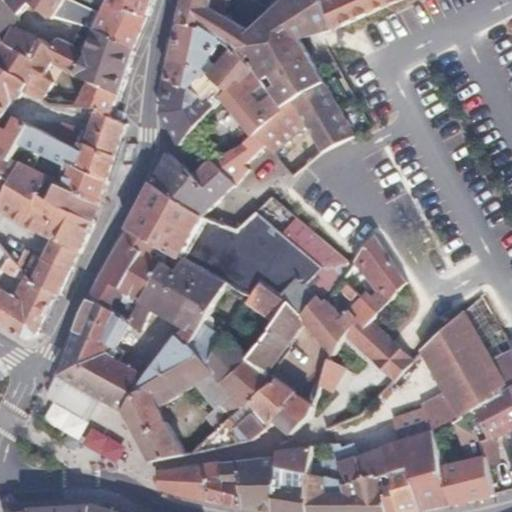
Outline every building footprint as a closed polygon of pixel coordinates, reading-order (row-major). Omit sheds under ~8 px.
[(7,0),(0,0),(0,45),(3,47),(8,41),(31,54),(41,37),(14,28),(21,14),(7,0)] [(135,49),(148,15),(122,4),(124,0),(7,0),(21,14),(22,12),(29,1),(46,5),(53,14),(78,22),(100,30),(135,49)] [(152,0),(124,0),(122,4),(148,15),(152,0)] [(252,64),(282,106),(291,100),(305,121),(321,146),(325,153),(359,134),(302,38),(334,29),(326,0),(284,0),(251,32),(229,6),(227,0),(185,0),(181,21),(211,32),(221,41),(232,49),(252,64)] [(326,0),(334,29),(397,0),(326,0)] [(42,16),(46,5),(29,1),(22,12),(42,16)] [(181,21),(169,77),(173,80),(197,82),(214,65),(208,61),(221,41),(211,32),(181,21)] [(120,94),(135,49),(100,30),(78,22),(76,28),(94,35),(88,50),(75,73),(89,81),(120,94)] [(75,73),(88,50),(59,39),(53,45),(41,37),(31,54),(8,41),(3,47),(0,50),(0,63),(19,75),(21,73),(30,83),(26,88),(42,99),(53,81),(45,76),(55,61),(75,73)] [(214,65),(197,82),(209,76),(229,92),(252,64),(232,49),(214,65)] [(0,120),(13,100),(23,94),(26,88),(30,83),(21,73),(19,75),(0,63),(0,120)] [(255,133),(282,106),(252,64),(229,92),(225,96),(255,133)] [(183,144),(186,141),(216,107),(173,80),(169,77),(162,111),(183,144)] [(113,116),(120,94),(89,81),(78,106),(98,109),(113,116)] [(213,159),(237,182),(250,168),(246,165),(267,143),(275,151),(305,121),(291,100),(282,106),(255,133),(244,144),(213,159)] [(128,123),(113,116),(98,109),(89,132),(66,123),(62,129),(55,126),(52,133),(85,151),(80,167),(108,180),(128,123)] [(22,141),(31,123),(19,118),(12,131),(0,125),(0,150),(14,157),(22,141)] [(95,222),(108,180),(80,167),(85,151),(52,133),(31,123),(22,141),(69,164),(67,168),(73,171),(67,185),(50,176),(43,191),(95,222)] [(0,173),(12,181),(22,162),(14,157),(0,150),(0,173)] [(170,153),(154,182),(207,214),(223,196),(197,175),(170,153)] [(206,163),(197,175),(223,196),(237,182),(213,159),(206,163)] [(73,269),(95,222),(43,191),(50,176),(22,162),(12,181),(0,173),(0,206),(27,223),(56,239),(47,258),(73,269)] [(154,182),(130,228),(182,257),(207,214),(154,182)] [(324,271),(309,287),(320,299),(325,304),(329,300),(352,268),(301,221),(286,237),(324,271)] [(111,259),(92,296),(130,320),(132,321),(182,257),(130,228),(111,259)] [(378,313),(408,282),(379,236),(361,259),(382,293),(370,305),(378,313)] [(0,276),(5,268),(11,258),(0,245),(0,276)] [(20,266),(29,274),(32,267),(38,254),(29,249),(23,259),(20,266)] [(11,258),(20,266),(23,259),(14,252),(11,258)] [(289,254),(265,282),(287,298),(303,315),(320,299),(309,287),(303,280),(308,274),(289,254)] [(61,374),(128,412),(198,357),(207,366),(225,339),(207,323),(231,282),(223,278),(182,257),(132,321),(142,329),(154,307),(188,328),(149,376),(120,361),(124,353),(116,347),(127,326),(130,320),(92,296),(83,313),(61,374)] [(15,275),(20,266),(11,258),(5,268),(15,275)] [(62,294),(73,269),(47,258),(40,272),(32,267),(29,274),(59,292),(62,294)] [(223,278),(231,282),(255,294),(265,282),(240,262),(234,273),(229,270),(223,278)] [(40,331),(59,292),(29,274),(18,299),(0,285),(0,320),(25,336),(40,331)] [(253,359),(273,371),(306,322),(335,352),(347,336),(349,332),(355,337),(367,325),(372,320),(378,313),(370,305),(369,306),(364,300),(350,315),(348,313),(345,317),(329,300),(325,304),(320,299),(303,315),(287,298),(265,282),(255,294),(251,299),(279,320),(274,327),(255,357),(253,359)] [(484,295),(466,311),(511,390),(511,389),(511,343),(484,295)] [(251,299),(246,306),(274,327),(279,320),(251,299)] [(480,408),(505,393),(511,390),(466,311),(452,324),(443,333),(423,351),(453,402),(447,405),(456,420),(480,408)] [(404,347),(372,320),(367,325),(355,337),(349,332),(347,336),(385,369),(404,347)] [(254,401),(281,378),(273,371),(253,359),(255,357),(228,334),(225,339),(207,366),(198,357),(128,412),(154,461),(189,454),(160,408),(200,383),(216,373),(236,392),(219,405),(212,421),(220,431),(234,419),(254,401)] [(417,358),(404,347),(385,369),(399,381),(401,379),(417,358)] [(331,359),(324,383),(335,390),(346,368),(331,359)] [(216,373),(200,383),(219,405),(236,392),(216,373)] [(274,424),(280,420),(299,390),(281,378),(254,401),(274,424)] [(314,414),(315,415),(318,406),(299,390),(280,420),(294,433),(314,414)] [(487,456),(490,462),(500,459),(494,437),(511,428),(511,408),(505,393),(480,408),(491,438),(484,441),(487,456)] [(406,440),(435,430),(428,405),(396,416),(406,440)] [(196,453),(245,441),(234,419),(220,431),(210,440),(198,450),(196,453)] [(426,509),(456,504),(445,466),(435,430),(406,440),(348,459),(340,462),(347,480),(379,477),(413,465),(426,509)] [(112,471),(122,444),(89,431),(78,458),(112,471)] [(195,446),(198,450),(210,440),(206,436),(195,446)] [(333,444),(340,462),(348,459),(341,443),(333,444)] [(245,506),(289,511),(311,511),(313,474),(315,446),(280,451),(280,457),(225,462),(226,480),(226,483),(245,482),(245,506)] [(456,504),(497,494),(490,462),(487,456),(445,466),(456,504)] [(213,480),(226,480),(225,462),(164,472),(163,486),(174,491),(213,500),(213,480)] [(388,511),(413,511),(426,509),(413,465),(379,477),(388,511)] [(311,511),(388,511),(379,477),(347,480),(348,493),(330,493),(328,477),(313,474),(311,511)] [(213,500),(245,506),(245,482),(226,483),(226,480),(213,480),(213,500)]
